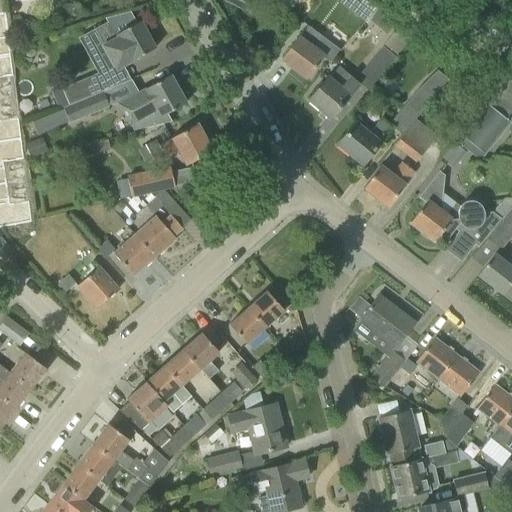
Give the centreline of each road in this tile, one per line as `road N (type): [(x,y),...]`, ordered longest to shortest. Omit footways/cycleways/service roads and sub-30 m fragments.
road 1 (residential): [(369,511),(323,331),(323,291),(368,242)]
road 2 (residential): [(99,372),(298,184)]
road 3 (residential): [(298,184),(195,0)]
road 4 (residential): [(511,350),(368,242)]
road 5 (residential): [(0,506),(99,372)]
road 6 (residential): [(99,372),(0,270)]
